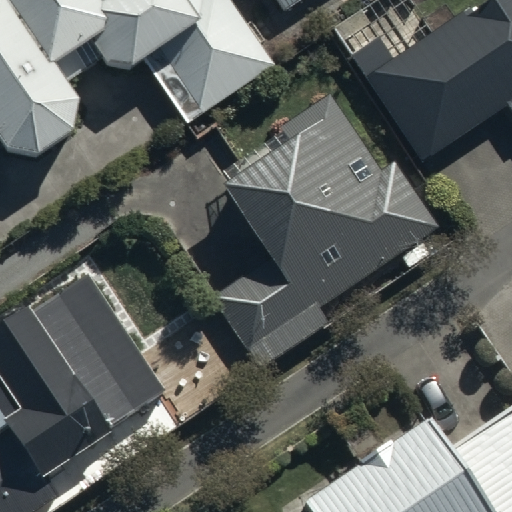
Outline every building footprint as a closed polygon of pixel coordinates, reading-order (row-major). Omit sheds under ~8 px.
[(0,169),(6,178),(38,184),(70,161),(75,128),(53,97),(93,69),(104,86),(132,96),(149,84),(188,140),(276,80),(220,0),(213,0),(201,8),(195,0),(7,0),(0,5),(0,169)] [(266,0),(284,26),(322,0),(266,0)] [(362,24),(334,43),(423,177),(506,122),(511,130),(511,0),(397,76),(362,24)] [(380,186),(330,111),(281,144),(297,167),(223,217),(264,277),(214,311),(262,383),(329,338),(320,325),(401,270),(408,281),(430,266),(422,255),(439,244),(394,177),(380,186)] [(86,289),(0,346),(0,398),(22,432),(0,446),(0,511),(54,511),(58,510),(49,496),(109,456),(103,447),(164,407),(86,289)] [(511,511),(511,401),(444,449),(427,425),(304,511),(511,511)]
